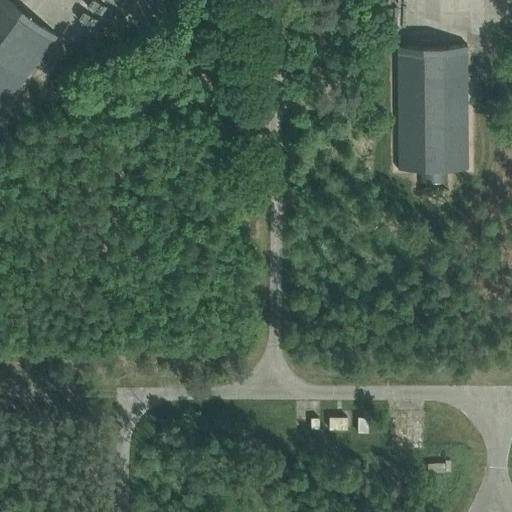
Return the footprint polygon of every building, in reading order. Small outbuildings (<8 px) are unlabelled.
[(0,0),(0,112),(6,105),(8,102),(29,73),(58,35),(10,0),(0,0)] [(467,44),(397,45),(397,107),(397,112),(398,118),(398,126),(398,168),(418,168),(419,182),(433,182),(448,182),(448,168),(468,168),(468,114),(468,80),(467,44)] [(347,428),(347,416),(329,416),(329,428),(347,428)] [(368,431),(368,416),(358,416),(358,431),(368,431)] [(445,461),(427,462),(428,474),(434,474),(434,471),(451,470),(451,458),(445,459),(445,461)]
